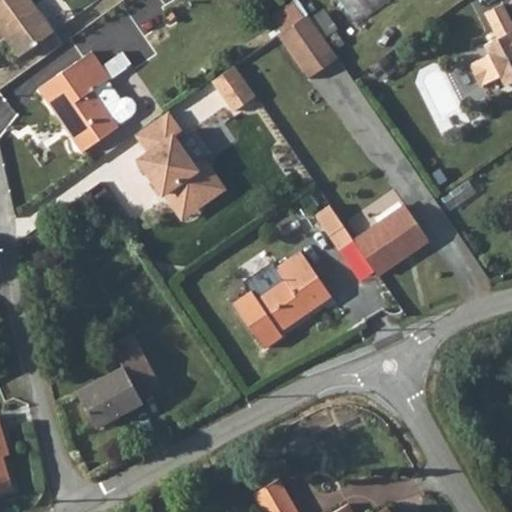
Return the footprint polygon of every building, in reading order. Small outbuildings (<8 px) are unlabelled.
[(0,0),(0,30),(4,28),(9,33),(4,37),(18,56),(52,32),(29,0),(0,0)] [(343,0),(361,24),(393,0),(343,0)] [(269,18),(281,35),(303,19),(292,2),(269,18)] [(511,19),(505,5),(487,13),(500,40),(486,46),(491,56),(472,65),(483,89),(501,79),(506,88),(511,85),(511,19)] [(308,16),(303,19),(281,35),(276,38),(307,80),(338,59),(308,16)] [(40,88),(83,154),(121,128),(120,126),(134,117),(138,106),(133,100),(123,100),(110,81),(112,80),(94,53),(40,88)] [(236,65),(214,81),(235,111),(257,96),(236,65)] [(154,182),(163,195),(165,193),(175,186),(193,211),(224,189),(202,159),(193,166),(173,138),(181,132),(168,113),(135,136),(148,154),(139,161),(156,180),(154,182)] [(304,165),(293,149),(278,159),(289,175),(304,165)] [(165,193),(182,218),(193,211),(175,186),(165,193)] [(340,249),(357,239),(335,203),(318,214),(340,249)] [(406,211),(357,244),(380,279),(429,246),(406,211)] [(286,337),(282,332),(279,327),(290,320),(293,325),(334,297),(304,251),(276,270),(285,282),(259,300),(254,292),(236,303),(267,349),(286,337)] [(279,327),(282,332),(293,325),(290,320),(279,327)] [(168,388),(140,336),(118,348),(131,372),(84,396),(102,430),(150,404),(148,399),(168,388)] [(0,492),(13,489),(4,447),(9,446),(2,414),(0,414),(0,492)] [(286,486),(280,475),(253,491),(259,502),(286,486)] [(300,511),(286,486),(259,502),(265,511),(300,511)] [(393,511),(390,506),(378,511),(356,511),(351,502),(333,511),(393,511)]
